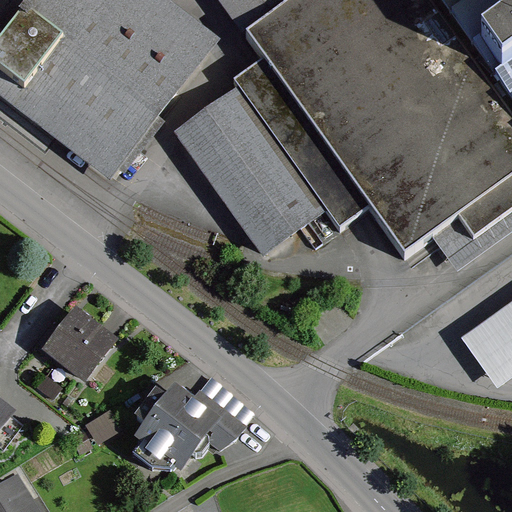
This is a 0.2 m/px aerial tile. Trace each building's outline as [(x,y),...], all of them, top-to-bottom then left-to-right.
[(51,0),(46,4),(0,64),(0,89),(122,181),(227,43),(169,0),(51,0)] [(218,0),(243,35),(293,0),(218,0)] [(511,0),(312,0),(252,45),(267,66),(232,91),(336,232),(365,211),(405,265),(459,226),(473,245),(511,217),(511,0)] [(237,101),(184,140),(273,260),(326,221),(237,101)] [(128,343),(85,309),(53,351),(96,385),(128,343)] [(511,313),(470,345),(505,392),(511,387),(511,313)] [(48,372),(37,386),(58,402),(77,377),(68,370),(60,381),(48,372)] [(247,429),(186,389),(178,400),(167,392),(148,421),(158,428),(148,444),(196,476),(217,445),(231,454),(247,429)] [(0,443),(20,417),(0,402),(0,443)] [(0,511),(41,511),(25,484),(0,499),(0,511)]
